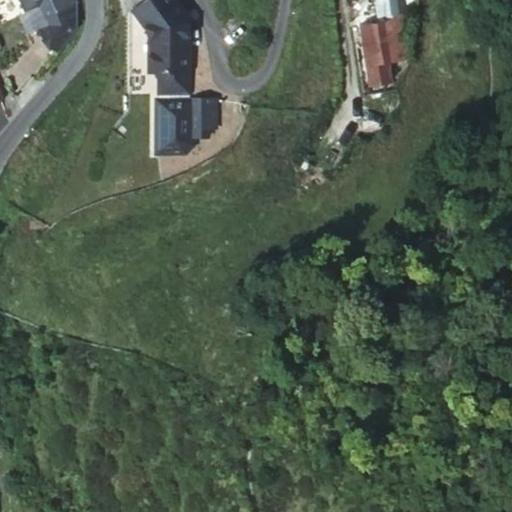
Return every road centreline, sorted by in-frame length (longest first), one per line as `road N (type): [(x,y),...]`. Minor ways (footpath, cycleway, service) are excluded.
road 1 (residential): [(194,0),(211,37),(212,63),(232,80),(258,62),(272,0)]
road 2 (residential): [(0,138),(73,54),(88,26),(88,0)]
